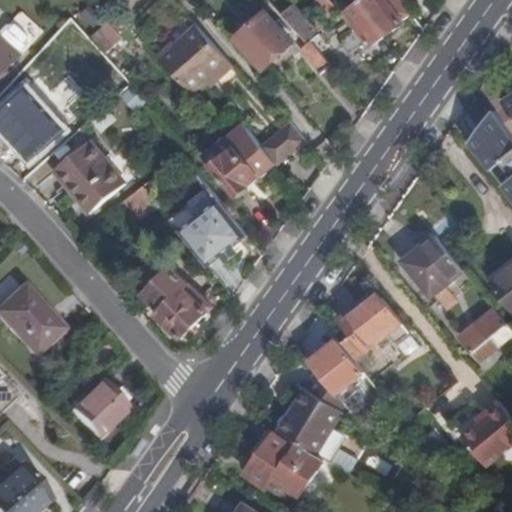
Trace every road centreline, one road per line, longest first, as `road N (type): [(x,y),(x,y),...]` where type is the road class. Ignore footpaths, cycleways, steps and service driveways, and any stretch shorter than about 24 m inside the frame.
road 1 (secondary): [(497,0),(204,406)]
road 2 (residential): [(0,185),(204,406)]
road 3 (track): [(488,401),(335,225)]
road 4 (secondary): [(204,406),(156,449),(113,511)]
